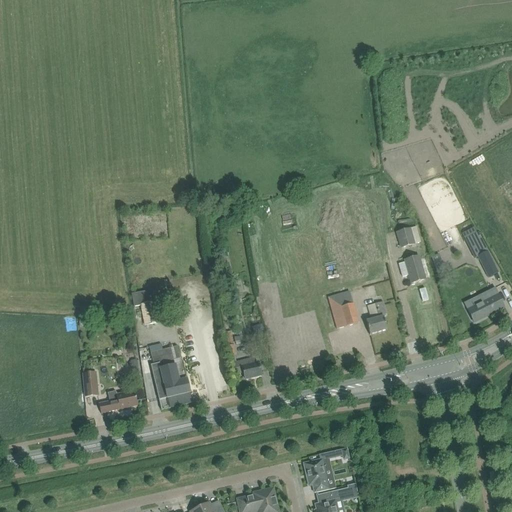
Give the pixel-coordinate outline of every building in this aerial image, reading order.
[(476,198),(466,204),(476,224),(487,219),(476,198)] [(166,222),(166,215),(150,215),(150,223),(166,222)] [(401,248),(408,246),(420,243),(416,227),(397,233),(401,248)] [(478,233),(465,240),(474,259),(478,257),(485,272),(488,278),(498,273),(498,272),(487,252),(488,252),(478,233)] [(511,270),(511,252),(509,254),(500,238),(489,244),(489,243),(488,243),(499,265),(507,261),(511,270)] [(424,255),(412,259),(405,261),(405,262),(399,264),(402,277),(409,275),(411,284),(431,278),(424,255)] [(438,256),(432,257),(439,276),(444,274),(438,256)] [(270,287),(260,289),(265,317),(276,315),(270,287)] [(482,302),(467,310),(469,314),(474,323),(504,308),(500,299),(498,294),(495,288),(479,296),(482,302)] [(154,303),(153,303),(150,291),(131,294),(134,307),(142,306),(145,326),(158,323),(154,303)] [(328,299),(334,320),(336,330),(358,324),(350,293),(328,299)] [(377,318),(370,320),(366,322),(369,335),(387,330),(383,317),(387,316),(383,302),(372,305),(374,312),(375,311),(377,318)] [(293,328),(286,330),(288,340),(287,341),(290,352),(319,344),(316,333),(314,333),(311,323),(304,325),(302,318),(291,321),(293,328)] [(229,365),(233,364),(235,364),(233,356),(235,356),(230,332),(222,334),(225,348),(229,365)] [(151,359),(164,357),(162,351),(150,353),(151,359)] [(158,364),(150,366),(158,400),(161,410),(169,408),(191,403),(189,393),(181,358),(169,361),(158,364)] [(130,362),(129,364),(129,368),(130,369),(130,371),(137,370),(136,360),(129,361),(130,362)] [(253,360),(235,364),(233,364),(236,374),(243,372),(245,380),(261,376),(258,363),(254,364),(253,360)] [(96,373),(94,373),(82,374),(85,398),(98,396),(96,373)] [(100,414),(106,413),(119,410),(137,406),(135,396),(134,391),(115,395),(114,391),(107,393),(109,402),(98,405),(100,414)] [(303,464),(305,474),(308,486),(312,485),(314,494),(329,491),(324,471),(326,470),(327,469),(327,467),(327,465),(326,463),(324,462),(322,462),(322,460),(303,464)] [(337,511),(335,503),(358,497),(355,484),(347,486),(347,489),(317,496),(319,505),(315,505),(316,511),(337,511)] [(261,494),(244,498),(237,500),(239,511),(257,511),(278,511),(273,489),(261,492),(261,494)]
